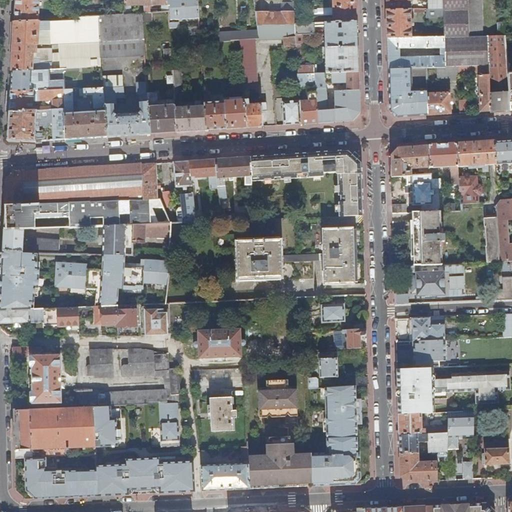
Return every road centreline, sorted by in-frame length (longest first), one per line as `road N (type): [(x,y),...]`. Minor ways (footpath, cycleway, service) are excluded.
road 1 (residential): [(0,158),(375,133)]
road 2 (residential): [(144,506),(14,510),(7,503),(0,343)]
road 3 (residential): [(384,496),(380,312)]
road 4 (residential): [(380,312),(375,133)]
road 5 (residential): [(318,499),(144,506)]
road 6 (residential): [(375,133),(511,124)]
road 7 (residential): [(375,133),(372,0)]
road 8 (residential): [(380,312),(511,307)]
